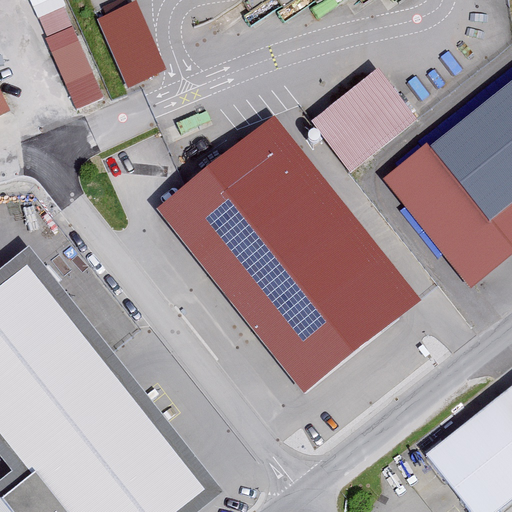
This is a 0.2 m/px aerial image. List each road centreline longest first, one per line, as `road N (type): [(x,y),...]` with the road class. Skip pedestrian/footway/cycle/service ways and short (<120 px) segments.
road 1 (residential): [(39,155),(303,497)]
road 2 (unclassified): [(511,325),(303,497)]
